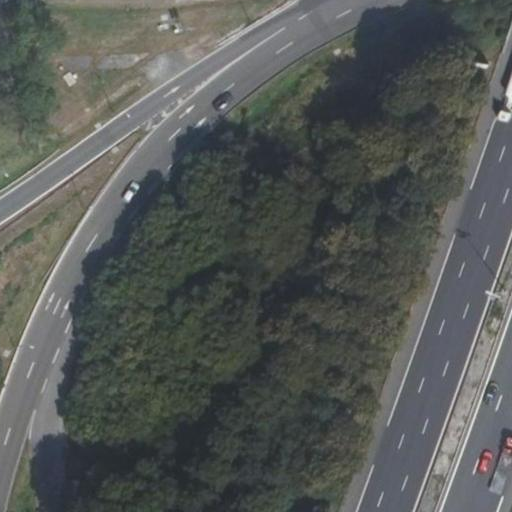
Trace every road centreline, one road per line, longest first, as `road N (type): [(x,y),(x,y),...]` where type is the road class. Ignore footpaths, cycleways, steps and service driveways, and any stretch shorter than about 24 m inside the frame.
road 1 (secondary): [(0,466),(61,297),(141,173),(225,91),(361,0)]
road 2 (tertiary): [(0,216),(169,94),(274,29),(346,0)]
road 3 (motorway): [(511,153),(384,511)]
road 4 (motorway): [(470,511),(511,394)]
